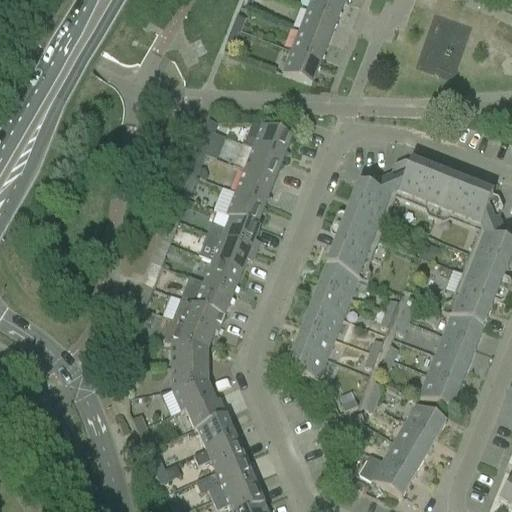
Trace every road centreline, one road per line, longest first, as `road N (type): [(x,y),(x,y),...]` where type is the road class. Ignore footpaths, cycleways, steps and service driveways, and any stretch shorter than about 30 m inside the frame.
road 1 (residential): [(511,185),(392,131),(336,132),(251,370),(309,511)]
road 2 (secondary): [(0,227),(124,0)]
road 3 (tertiary): [(114,511),(92,422),(61,365),(0,319)]
road 4 (tertiary): [(0,354),(41,383),(93,511)]
road 5 (residential): [(448,511),(511,340)]
road 6 (secondary): [(86,0),(0,150)]
